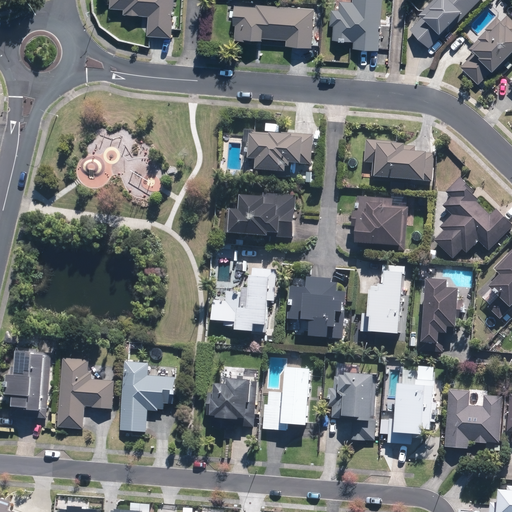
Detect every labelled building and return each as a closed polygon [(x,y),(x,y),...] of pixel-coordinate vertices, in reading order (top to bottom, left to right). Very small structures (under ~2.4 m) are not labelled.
[(172,0),(108,0),(108,8),(122,9),(122,14),(147,16),(146,36),(170,38),(172,0)] [(378,51),(381,0),(351,0),(352,2),(339,1),(338,11),(330,10),(329,26),(332,26),(331,40),(353,42),(352,49),(378,51)] [(448,33),(478,0),(431,0),(418,14),(421,17),(409,30),(428,48),(445,30),(448,33)] [(314,9),(255,4),(255,7),(234,5),(232,25),(234,25),(233,40),(252,42),(252,40),(261,40),(261,38),(285,40),(285,46),(311,48),(314,9)] [(490,72),(511,49),(511,20),(507,15),(501,21),(496,17),(485,29),(477,38),(478,39),(468,49),(472,53),(460,67),(477,84),(490,71),(490,72)] [(290,162),(295,162),(310,163),(312,133),(280,131),(267,130),(267,132),(251,131),(251,132),(247,131),(245,156),(253,157),(253,167),(269,168),(269,174),(289,175),(289,169),(290,162)] [(403,141),(365,138),(363,161),(373,162),(372,174),(403,177),(403,178),(431,180),(433,152),(424,152),(424,150),(414,149),(415,145),(403,144),(403,141)] [(476,202),(481,197),(460,177),(445,193),(450,197),(441,206),(450,215),(439,227),(444,232),(434,242),(453,260),(462,250),(467,256),(480,243),(490,252),(511,228),(511,226),(495,210),(490,215),(476,202)] [(227,236),(268,238),(268,234),(276,234),(275,238),(292,239),(294,196),(263,194),(263,197),(238,196),(238,211),(229,210),(227,236)] [(354,228),(353,245),(406,247),(407,208),(395,207),(395,204),(393,204),(393,198),(359,197),(359,204),(356,203),(355,212),(352,212),(351,227),(354,228)] [(511,250),(492,269),(499,276),(488,287),(497,296),(486,306),(499,320),(511,308),(511,250)] [(268,302),(276,303),(277,257),(264,256),(263,261),(248,261),(247,289),(240,289),(240,301),(211,300),(210,322),(223,322),(223,327),(234,328),(234,332),(253,333),(253,326),(267,326),(268,302)] [(361,334),(402,336),(405,266),(383,265),(382,286),(371,285),(371,292),(368,291),(367,314),(362,314),(361,334)] [(331,283),(332,278),(305,277),(305,287),(288,286),(287,320),(309,321),(308,338),(344,340),(345,313),(342,313),(342,302),(345,302),(346,292),(334,291),(335,284),(331,283)] [(425,279),(421,344),(435,345),(434,352),(444,352),(444,344),(439,344),(439,334),(446,334),(447,328),(455,329),(457,290),(447,289),(448,280),(425,279)] [(37,419),(48,420),(52,350),(15,348),(14,375),(6,375),(4,397),(12,397),(11,411),(38,412),(37,419)] [(63,359),(58,428),(84,429),(86,408),(112,410),(114,381),(92,380),(92,374),(88,374),(89,360),(63,359)] [(126,362),(122,431),(147,433),(148,410),(159,411),(159,409),(164,409),(164,405),(173,405),(175,378),(149,376),(149,364),(126,362)] [(375,441),(377,373),(348,372),(349,363),(336,363),(336,389),(328,388),(328,407),(333,407),(333,418),(346,419),(346,440),(375,441)] [(280,425),(308,427),(310,371),(284,369),(283,393),(268,392),(268,404),(265,404),(264,430),(280,431),(280,425)] [(433,380),(416,379),(416,370),(397,369),(394,411),(382,410),(381,429),(388,429),(387,444),(412,445),(413,438),(421,439),(422,430),(430,431),(433,380)] [(255,427),(257,381),(257,379),(227,378),(227,386),(214,385),(213,400),(211,400),(210,425),(255,427)] [(500,444),(501,397),(483,396),(483,406),(469,406),(469,391),(447,390),(444,448),(470,449),(470,441),(474,442),(474,444),(487,444),(487,443),(500,444)] [(506,490),(497,490),(496,498),(490,498),(488,511),(511,511),(511,485),(506,485),(506,490)] [(10,506),(0,502),(0,511),(10,511),(8,511),(10,506)]
